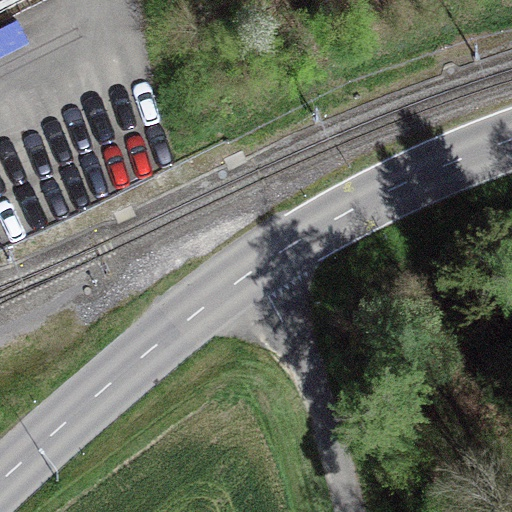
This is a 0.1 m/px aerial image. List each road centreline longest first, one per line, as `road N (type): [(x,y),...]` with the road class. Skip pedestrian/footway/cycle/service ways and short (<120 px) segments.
road 1 (tertiary): [(511,156),(209,292)]
road 2 (tertiary): [(209,292),(0,485)]
road 3 (residential): [(209,292),(310,385),(345,511)]
